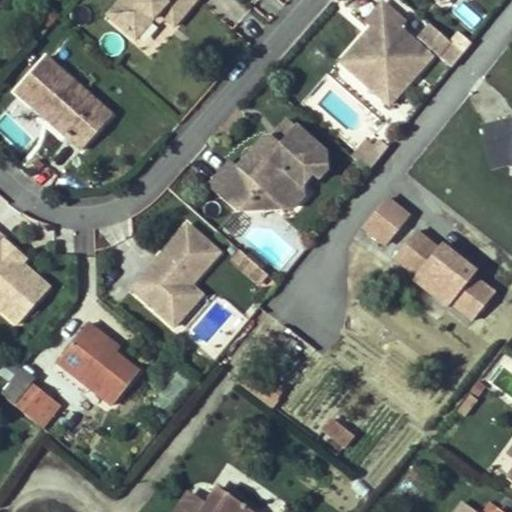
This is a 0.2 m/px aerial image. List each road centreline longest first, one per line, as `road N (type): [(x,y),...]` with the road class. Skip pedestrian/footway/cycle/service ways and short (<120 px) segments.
road 1 (residential): [(338,0),(174,198),(124,239),(65,238),(0,183)]
road 2 (unknown): [(511,65),(304,315)]
